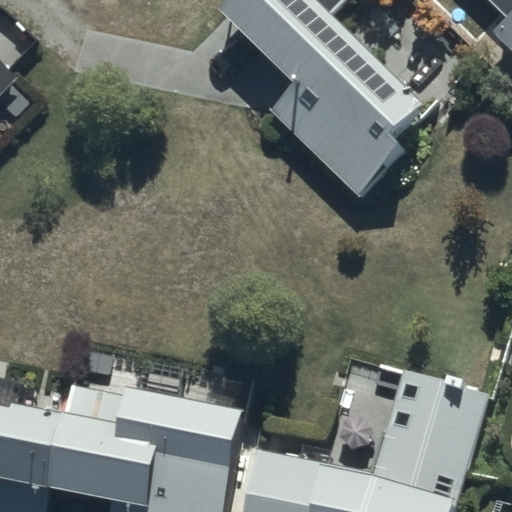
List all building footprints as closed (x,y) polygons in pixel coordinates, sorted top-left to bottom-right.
[(358,0),(241,0),(219,24),(291,94),(268,118),(363,210),(406,167),(396,158),(433,120),(335,24),(358,0)] [(511,0),(473,0),(510,34),(499,45),(511,58),(511,0)] [(0,96),(18,78),(0,61),(0,96)] [(258,447),(243,511),(457,511),(491,398),(470,392),(470,389),(450,383),(449,387),(402,373),(375,470),(258,447)] [(0,511),(234,511),(252,436),(74,398),(66,445),(57,444),(58,437),(0,425),(0,511)]
